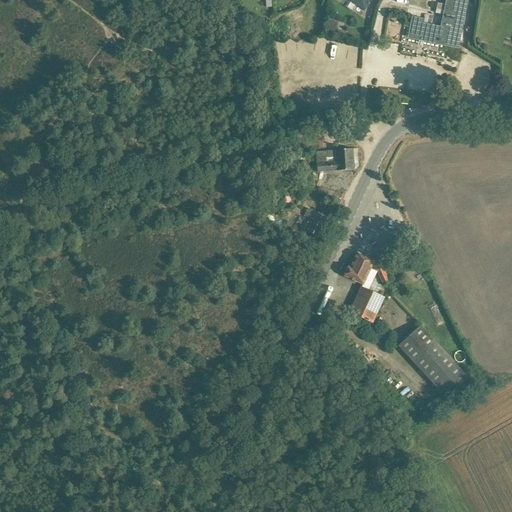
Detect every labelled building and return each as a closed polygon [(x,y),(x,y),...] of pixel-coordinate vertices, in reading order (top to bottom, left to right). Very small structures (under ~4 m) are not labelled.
[(348,0),(364,10),(370,0),(348,0)] [(424,19),(413,17),(409,38),(419,40),(419,41),(423,42),(424,41),(439,44),(439,41),(458,45),(460,36),(459,36),(466,1),(462,0),(447,0),(446,5),(437,3),(435,13),(444,15),(441,27),(423,23),(424,19)] [(338,23),(331,21),(328,30),(334,32),(338,23)] [(336,150),(316,152),(318,172),(337,170),(337,171),(354,170),(353,149),(336,150)] [(313,220),(308,231),(318,236),(327,218),(308,209),(304,215),(313,220)] [(301,225),(300,228),(304,230),(308,220),(302,217),(299,223),(301,225)] [(386,270),(401,243),(390,237),(379,258),(376,265),(382,268),(386,270)] [(390,283),(382,268),(376,265),(373,263),(374,261),(358,253),(354,260),(352,259),(348,267),(349,267),(344,276),(353,280),(363,284),(370,269),(378,272),(385,286),(390,283)] [(407,271),(415,261),(408,255),(400,266),(407,271)] [(351,313),(372,323),(384,298),(368,290),(369,287),(363,284),(350,312),(351,313)] [(447,398),(468,378),(420,327),(399,347),(447,398)] [(385,347),(389,341),(381,336),(379,334),(375,340),(385,347)]
